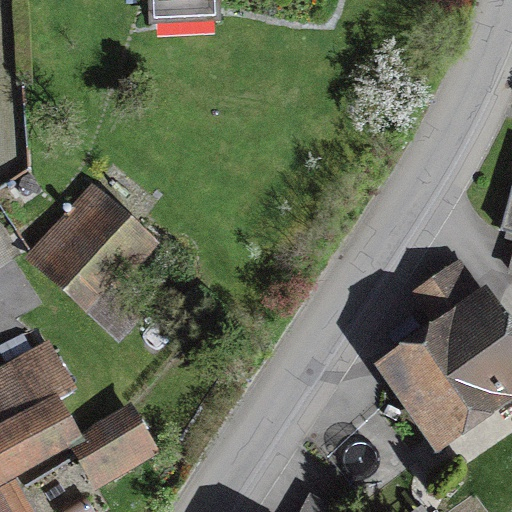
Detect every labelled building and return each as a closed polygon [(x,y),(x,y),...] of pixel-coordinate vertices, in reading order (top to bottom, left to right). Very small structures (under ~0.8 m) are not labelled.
[(511,191),(501,231),(511,233),(511,191)] [(87,305),(144,242),(89,192),(32,255),(87,305)] [(511,387),(511,345),(457,266),(420,292),(448,333),(393,371),(439,437),(511,387)] [(0,511),(5,511),(0,503),(0,489),(9,485),(7,481),(73,443),(77,441),(54,403),(72,392),(52,354),(33,365),(31,360),(0,377),(0,511)] [(77,441),(73,443),(93,479),(147,449),(126,411),(77,441)] [(511,511),(511,456),(435,511),(511,511)] [(340,511),(312,497),(304,511),(340,511)]
